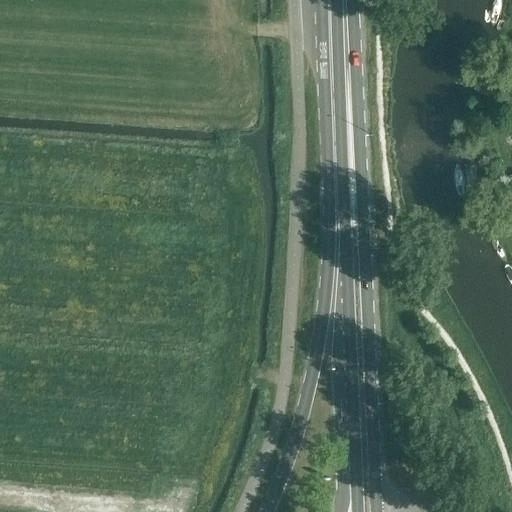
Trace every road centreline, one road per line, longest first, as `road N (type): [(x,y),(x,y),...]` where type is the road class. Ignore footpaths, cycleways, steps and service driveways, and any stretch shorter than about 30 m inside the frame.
road 1 (primary): [(377,511),(351,173)]
road 2 (primary): [(351,173),(343,285),(357,511)]
road 3 (primary): [(335,0),(351,173)]
